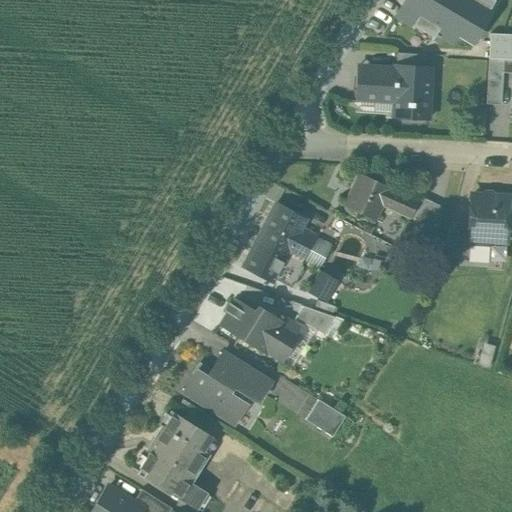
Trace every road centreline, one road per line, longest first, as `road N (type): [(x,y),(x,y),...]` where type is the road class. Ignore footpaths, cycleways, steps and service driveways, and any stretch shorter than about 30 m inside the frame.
road 1 (unclassified): [(60,511),(293,136)]
road 2 (residential): [(293,136),(511,153)]
road 3 (unclassified): [(293,136),(369,0)]
